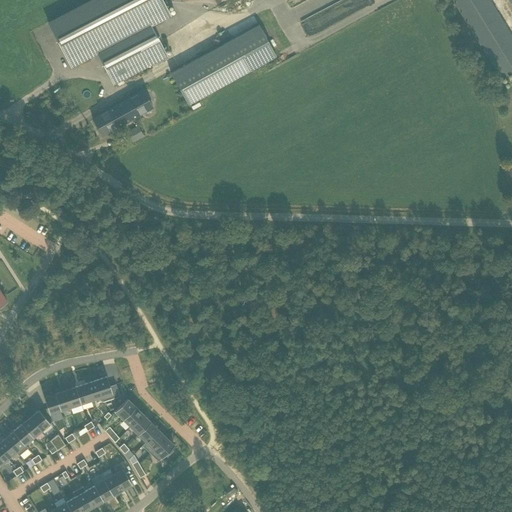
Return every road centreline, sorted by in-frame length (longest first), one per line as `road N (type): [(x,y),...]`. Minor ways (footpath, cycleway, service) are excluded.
road 1 (unclassified): [(0,117),(171,212),(511,221)]
road 2 (residential): [(0,215),(53,249),(0,335)]
road 3 (residential): [(129,352),(54,368),(0,411)]
road 4 (residential): [(129,352),(141,392),(205,450)]
